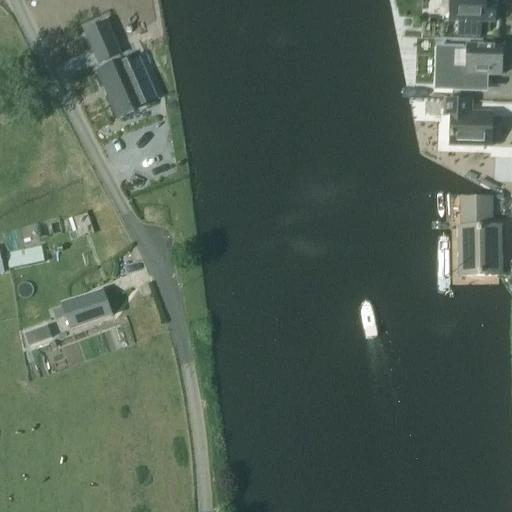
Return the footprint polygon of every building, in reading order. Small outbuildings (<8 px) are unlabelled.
[(443,0),(443,5),(451,6),(450,22),(460,22),(459,37),(480,37),(480,23),(495,23),(495,5),(493,5),(486,4),(485,0),(443,0)] [(107,23),(85,32),(99,64),(121,54),(107,23)] [(489,74),(502,75),(502,72),(505,69),(506,62),(503,59),(503,57),(503,51),(503,48),(468,47),(468,48),(444,47),(444,45),(440,45),(440,47),(440,48),(444,48),(443,88),(453,88),(453,89),(485,89),(485,87),(484,87),(484,74),(489,74)] [(128,60),(98,73),(119,119),(148,106),(147,104),(158,99),(150,79),(138,84),(129,63),(128,60)] [(445,116),(451,116),(450,146),(491,147),(492,116),(471,115),(471,101),(446,101),(445,116)] [(460,228),(461,276),(501,276),(500,227),(491,227),(491,200),(462,200),(462,228),(460,228)] [(63,308),(54,311),(57,319),(66,315),(72,331),(111,316),(103,292),(63,307),(63,308)] [(37,331),(26,335),(30,346),(41,342),(37,331)]
